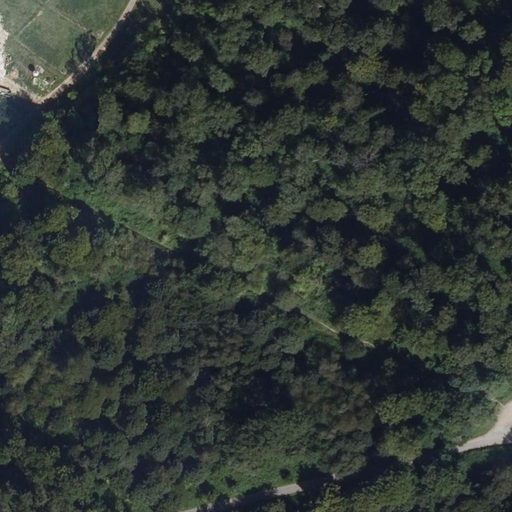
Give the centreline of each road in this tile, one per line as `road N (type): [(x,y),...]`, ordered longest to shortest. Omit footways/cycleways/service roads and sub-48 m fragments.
road 1 (track): [(511,419),(46,187)]
road 2 (unclassified): [(200,511),(511,436)]
road 3 (track): [(130,0),(79,78),(0,158)]
